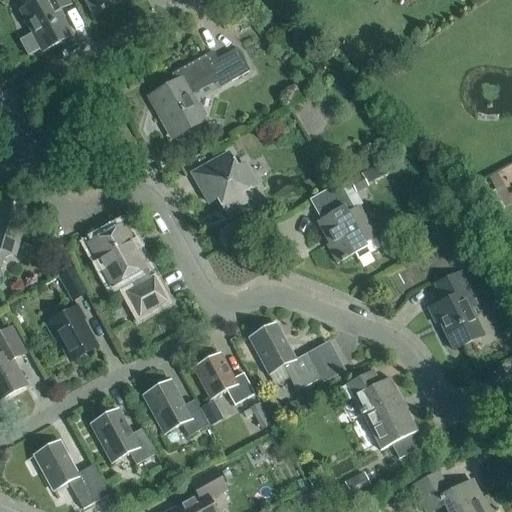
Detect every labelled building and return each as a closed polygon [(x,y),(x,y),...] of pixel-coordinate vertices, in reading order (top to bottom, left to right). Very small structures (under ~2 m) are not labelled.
[(57,12),(63,9),(70,5),(67,0),(37,0),(39,4),(21,14),(32,34),(19,41),(28,57),(40,50),(69,34),(57,12)] [(84,0),(93,17),(123,0),(84,0)] [(194,97),(229,78),(231,82),(249,72),(237,49),(218,60),(213,52),(172,75),(176,83),(151,97),(155,104),(152,106),(164,128),(167,127),(173,138),(203,121),(196,107),(198,105),(194,97)] [(320,91),(297,109),(315,131),(337,114),(320,91)] [(241,194),(256,186),(244,165),(236,169),(227,155),(192,175),(208,204),(217,199),(225,214),(246,202),(241,194)] [(360,175),(349,181),(356,193),(367,187),(360,175)] [(364,245),(376,238),(358,207),(354,210),(339,183),(309,201),(320,221),(316,223),(329,244),(326,246),(337,265),(354,255),(357,261),(369,254),(364,245)] [(21,227),(25,216),(19,214),(20,210),(4,205),(3,210),(0,208),(0,268),(4,255),(7,254),(13,255),(17,241),(22,238),(24,232),(21,227)] [(139,316),(165,302),(153,280),(151,281),(144,269),(146,268),(123,226),(88,245),(111,287),(129,277),(136,290),(127,294),(139,316)] [(462,239),(452,244),(458,257),(468,252),(462,239)] [(72,271),(63,276),(59,278),(73,302),(85,295),(72,271)] [(453,351),(483,336),(470,309),(476,306),(460,273),(434,286),(442,303),(428,310),(435,324),(439,323),(453,351)] [(19,306),(10,310),(14,318),(23,314),(19,306)] [(77,307),(63,314),(46,324),(54,340),(58,338),(71,362),(95,348),(80,321),(83,319),(77,307)] [(296,392),(321,379),(307,354),(295,361),(276,325),(248,340),(268,376),(283,368),(296,392)] [(0,400),(25,387),(11,361),(24,354),(10,329),(0,333),(0,400)] [(234,407),(254,395),(243,374),(232,380),(219,356),(194,370),(210,400),(226,392),(234,407)] [(373,371),(337,390),(344,404),(351,418),(360,413),(380,451),(391,446),(399,460),(410,454),(403,440),(417,432),(389,379),(379,384),(373,371)] [(188,438),(208,427),(194,401),(184,406),(171,382),(142,398),(163,436),(181,426),(188,438)] [(260,405),(243,414),(246,419),(254,415),(262,430),(271,426),(260,405)] [(135,466),(144,461),(155,456),(141,430),(132,435),(118,410),(89,426),(110,465),(129,455),(135,466)] [(58,443),(34,456),(53,492),(68,483),(82,510),(108,497),(91,467),(76,475),(58,443)] [(213,511),(208,501),(225,491),(214,470),(189,483),(196,496),(185,502),(186,503),(170,511),(213,511)] [(318,473),(307,479),(313,491),(324,485),(318,473)] [(363,473),(344,483),(350,495),(369,485),(363,473)] [(490,511),(489,510),(486,511),(472,482),(448,494),(437,474),(412,487),(425,511),(432,511),(445,506),(448,511),(490,511)]
